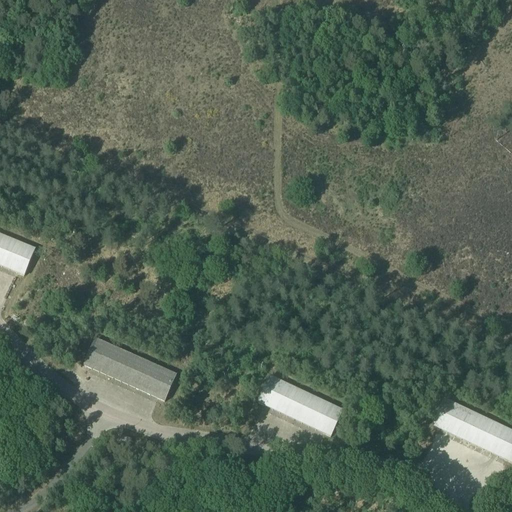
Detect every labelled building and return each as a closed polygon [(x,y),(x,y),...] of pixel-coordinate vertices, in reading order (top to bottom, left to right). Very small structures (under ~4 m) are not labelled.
[(0,269),(24,279),(36,251),(0,236),(0,269)] [(83,368),(165,405),(177,377),(95,340),(83,368)] [(258,406),(330,440),(343,413),(271,378),(258,406)] [(431,427),(511,465),(511,433),(444,400),(431,427)] [(119,436),(117,442),(129,447),(132,441),(119,436)]
